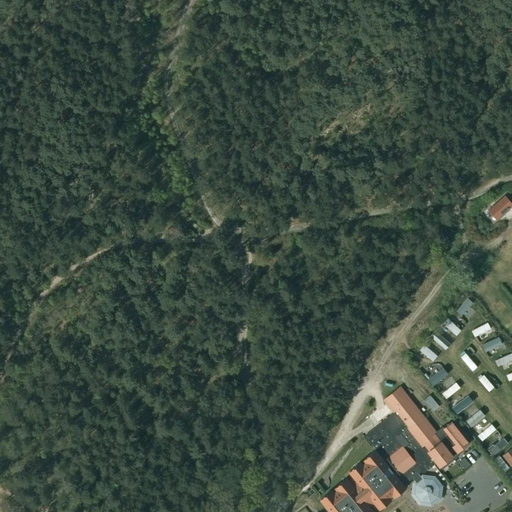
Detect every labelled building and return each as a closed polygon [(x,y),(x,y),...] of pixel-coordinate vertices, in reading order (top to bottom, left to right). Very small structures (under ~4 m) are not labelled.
[(511,205),(508,198),(489,209),(495,218),(511,207),(511,205)] [(474,304),(468,299),(456,312),(462,317),(474,304)] [(456,337),(461,332),(448,319),(443,324),(456,337)] [(491,330),(488,324),(472,332),(475,338),(491,330)] [(450,345),(436,331),(430,337),(445,351),(450,345)] [(502,346),(499,339),(482,346),(485,353),(502,346)] [(437,357),(424,346),(420,351),(432,363),(437,357)] [(477,368),(466,354),(461,358),(473,372),(477,368)] [(511,361),(511,354),(496,362),(498,368),(511,361)] [(448,375),(443,369),(429,381),(433,387),(448,375)] [(494,389),(484,376),(479,380),(489,393),(494,389)] [(460,389),(456,384),(442,395),(446,400),(460,389)] [(393,413),(364,436),(379,454),(368,463),(370,466),(366,469),(364,466),(353,474),(356,479),(351,483),(350,482),(339,490),(341,494),(337,497),(335,493),(328,499),(324,502),(331,511),(373,511),(379,508),(381,509),(392,501),(390,499),(389,498),(393,495),(396,498),(399,495),(406,489),(403,485),(412,478),(417,484),(416,485),(415,494),(421,501),(430,502),(438,497),(439,487),(433,480),(438,470),(432,462),(434,461),(439,467),(469,444),(452,422),(444,428),(442,427),(436,432),(400,386),(383,400),(385,403),(393,413)] [(431,393),(425,397),(434,409),(439,405),(431,393)] [(494,399),(504,410),(510,405),(499,394),(494,399)] [(472,402),(469,397),(452,410),(456,415),(472,402)] [(485,417),(480,411),(466,422),(471,428),(485,417)] [(496,431),(492,426),(478,437),(482,442),(496,431)] [(508,444),(504,440),(494,447),(493,446),(487,450),(493,457),(508,444)] [(509,469),(499,457),(495,460),(505,473),(509,469)]
